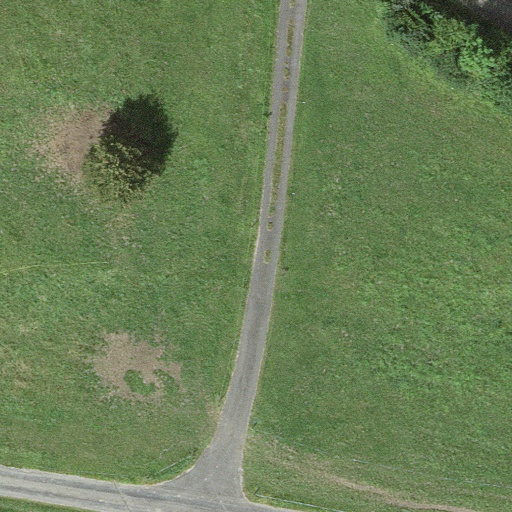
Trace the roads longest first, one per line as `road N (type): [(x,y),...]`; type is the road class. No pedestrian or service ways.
road 1 (track): [(289,0),(267,201),(220,438),(223,511)]
road 2 (track): [(182,511),(0,492)]
